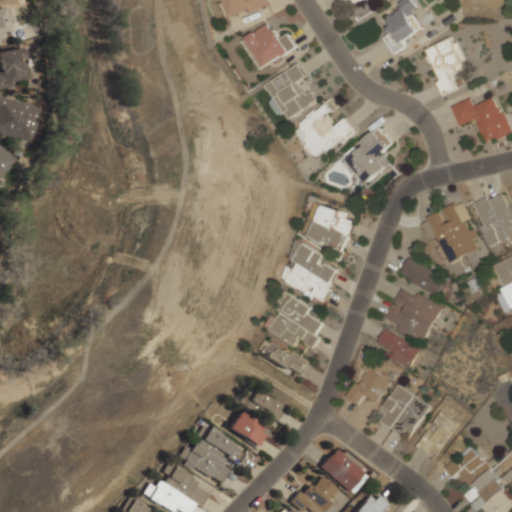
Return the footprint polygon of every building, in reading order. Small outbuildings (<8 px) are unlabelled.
[(225,0),(231,17),(270,4),(268,0),(225,0)] [(384,38),(394,54),(408,45),(405,40),(420,29),(411,15),(419,9),(412,0),(403,0),(381,15),(392,32),(384,38)] [(0,7),(3,7),(10,31),(0,34),(0,7)] [(265,66),(296,47),(288,33),(280,38),(269,22),(246,37),(265,66)] [(442,95),(458,88),(452,75),(468,68),(454,36),(423,50),(442,95)] [(0,52),(21,48),(27,77),(10,81),(11,85),(0,86),(0,52)] [(267,82),(287,118),(318,101),(312,91),(305,95),(297,81),(305,77),(299,64),(267,82)] [(0,97),(39,107),(31,141),(0,133),(0,97)] [(474,106),(471,99),(451,107),(459,127),(476,120),(485,143),(511,133),(497,97),(474,106)] [(354,130),(345,118),(337,124),(324,106),(293,128),(316,159),(354,130)] [(393,143),(381,129),(346,156),(368,183),(393,163),(383,151),(393,143)] [(0,148),(12,159),(0,173),(0,148)] [(473,203),(492,255),(509,249),(506,240),(511,237),(511,209),(510,210),(503,192),(473,203)] [(429,241),(432,240),(444,265),(482,247),(461,201),(419,220),(429,241)] [(349,213),(322,203),(310,237),(344,249),(354,221),(347,218),(349,213)] [(336,269),(319,263),(323,251),(294,241),(288,259),(296,262),(294,269),(285,266),(280,283),(326,299),(336,269)] [(511,308),(511,256),(493,265),(505,292),(497,296),(504,312),(511,308)] [(399,278),(440,296),(449,276),(408,258),(399,278)] [(426,343),(442,304),(401,286),(384,324),(426,343)] [(313,309),(291,295),(270,329),(295,345),(303,332),(299,330),(306,319),(313,309)] [(379,343),(386,330),(422,350),(411,369),(393,358),(396,353),(379,343)] [(320,337),(308,331),(302,341),(314,348),(320,337)] [(257,358),(295,376),(303,359),(266,341),(257,358)] [(360,406),(365,397),(378,405),(392,379),(366,364),(347,398),(360,406)] [(430,405),(398,385),(376,419),(409,439),(430,405)] [(244,405),(276,421),(283,406),(251,391),(244,405)] [(459,421),(442,409),(416,446),(433,458),(459,421)] [(253,446),(264,429),(237,411),(226,428),(253,446)] [(244,449),(199,426),(194,436),(196,437),(190,449),(182,445),(177,456),(184,460),(182,464),(220,483),(228,468),(234,470),(244,449)] [(511,511),(511,502),(478,445),(444,466),(452,480),(461,474),(471,491),(466,494),(476,511),(479,511),(485,509),(486,511),(511,511)] [(318,466),(351,494),(367,476),(334,448),(318,466)] [(138,497),(163,511),(171,511),(174,508),(180,511),(189,511),(194,504),(199,507),(207,493),(195,486),(198,481),(168,464),(154,487),(146,483),(138,497)] [(289,502),(301,511),(304,507),(310,511),(320,511),(338,490),(320,476),(311,487),(305,483),(289,502)] [(352,511),(379,511),(385,505),(369,492),(352,511)] [(152,511),(131,501),(124,511),(152,511)]
